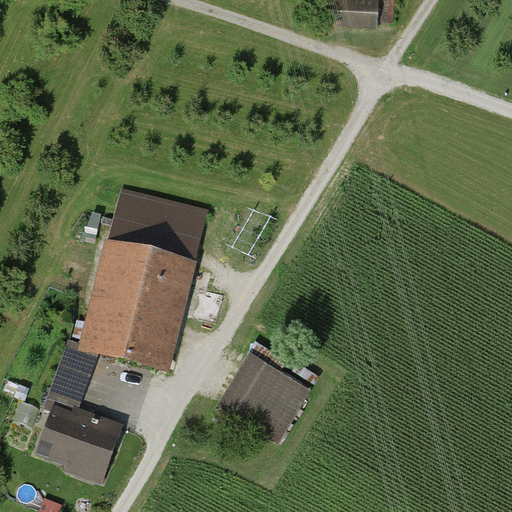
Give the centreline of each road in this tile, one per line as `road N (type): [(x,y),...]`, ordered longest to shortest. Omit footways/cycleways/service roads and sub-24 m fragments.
road 1 (track): [(121,511),(430,0)]
road 2 (track): [(511,111),(178,0)]
